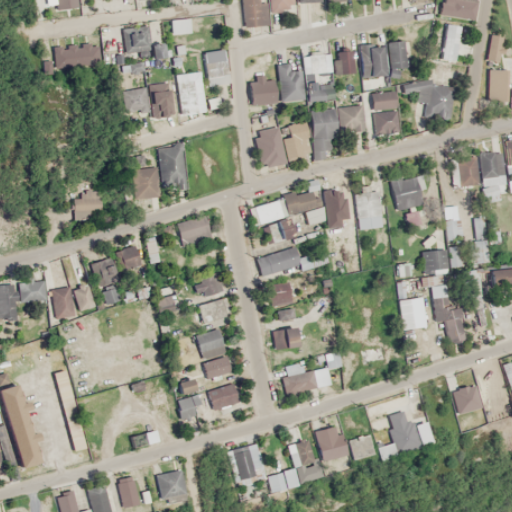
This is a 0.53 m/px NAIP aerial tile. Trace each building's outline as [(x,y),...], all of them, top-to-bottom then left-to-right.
[(75,0),(53,0),(54,8),(76,8),(75,0)] [(289,0),(267,0),(268,11),(290,11),(289,0)] [(439,1),(439,18),(467,18),(467,1),(439,1)] [(459,26),(443,24),(438,59),(454,62),(459,26)] [(146,28),(122,28),(122,52),(146,52),(146,28)] [(404,76),(404,41),(387,41),(388,77),(404,76)] [(379,76),(379,44),(359,44),(359,76),(379,76)] [(51,47),(52,67),(96,65),(96,45),(51,47)] [(350,75),(350,50),(336,50),(336,75),(350,75)] [(204,83),(222,83),(222,53),(204,53),(204,83)] [(329,73),(329,54),(302,54),(302,73),(329,73)] [(299,69),(288,70),(288,63),(277,64),(279,101),(301,99),(299,69)] [(432,70),(423,69),(422,76),(431,78),(432,70)] [(505,69),(485,69),(485,101),(505,101),(505,69)] [(178,112),(193,112),(193,82),(178,82),(178,112)] [(145,111),(143,87),(120,89),(122,114),(145,111)] [(396,133),(394,91),(370,92),(371,134),(396,133)] [(275,102),(273,93),(249,96),(250,105),(275,102)] [(206,109),(217,109),(217,98),(206,98),(206,109)] [(361,131),(361,106),(337,106),(337,131),(361,131)] [(330,109),(308,110),(311,158),(333,157),(330,109)] [(304,137),(304,124),(286,124),(286,137),(304,137)] [(280,162),(274,128),(252,131),(258,166),(280,162)] [(158,187),(181,187),(181,146),(158,146),(158,187)] [(502,185),(499,152),(477,153),(480,201),(490,200),(489,186),(502,185)] [(130,198),(156,197),(155,167),(130,167),(130,198)] [(388,180),(394,209),(422,204),(416,175),(388,180)] [(248,204),(251,223),(303,214),(304,224),(321,221),(315,180),(303,182),(305,194),(248,204)] [(442,219),(448,268),(462,266),(456,217),(442,219)] [(484,218),(471,218),(471,264),(484,264),(484,218)] [(274,230),(266,234),(269,242),(277,239),(274,230)] [(114,251),(119,270),(137,265),(132,246),(114,251)] [(253,257),(259,280),(325,264),(321,250),(293,257),(291,247),(253,257)] [(442,249),(418,252),(421,273),(445,270),(442,249)] [(88,261),(94,287),(114,282),(108,257),(88,261)] [(488,284),(510,284),(510,269),(488,269),(488,284)] [(216,273),(197,277),(200,293),(219,289),(216,273)] [(392,282),(399,330),(410,328),(403,281),(392,282)] [(431,298),(442,296),(440,284),(428,286),(431,298)] [(71,314),(67,286),(48,290),(53,317),(71,314)] [(442,308),(442,342),(460,342),(460,308),(442,308)] [(293,327),(269,331),(271,349),(295,345),(293,327)] [(194,333),(198,358),(221,354),(217,329),(194,333)] [(321,354),(325,369),(339,365),(334,350),(321,354)] [(224,355),(200,362),(204,378),(229,372),(224,355)] [(311,371),(301,372),(300,363),(279,365),(281,392),(312,390),(311,371)] [(204,391),(210,409),(236,401),(230,383),(204,391)] [(479,408),(473,384),(448,391),(455,415),(479,408)] [(430,441),(423,421),(412,425),(419,445),(430,441)] [(19,468),(37,462),(24,423),(6,429),(19,468)] [(343,458),(339,426),(314,429),(318,461),(343,458)] [(379,460),(394,455),(387,435),(373,440),(379,460)] [(289,466),(304,464),(301,441),(286,443),(289,466)] [(261,473),(254,443),(225,450),(233,480),(261,473)] [(153,475),(158,500),(183,494),(178,469),(153,475)] [(276,482),(273,476),(266,479),(271,492),(294,483),(289,469),(280,473),(282,480),(276,482)] [(137,503),(128,477),(113,482),(122,508),(137,503)] [(105,511),(103,486),(88,488),(90,511),(105,511)] [(54,497),(57,511),(75,511),(71,493),(54,497)]
